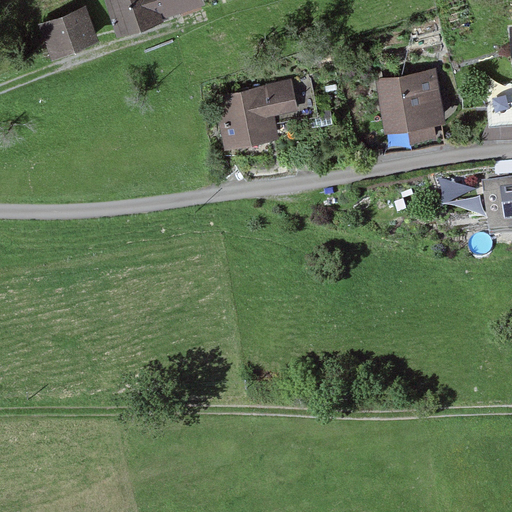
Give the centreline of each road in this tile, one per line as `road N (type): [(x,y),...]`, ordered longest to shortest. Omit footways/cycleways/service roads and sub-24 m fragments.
road 1 (residential): [(0,213),(78,213),(511,153)]
road 2 (track): [(511,416),(0,418)]
